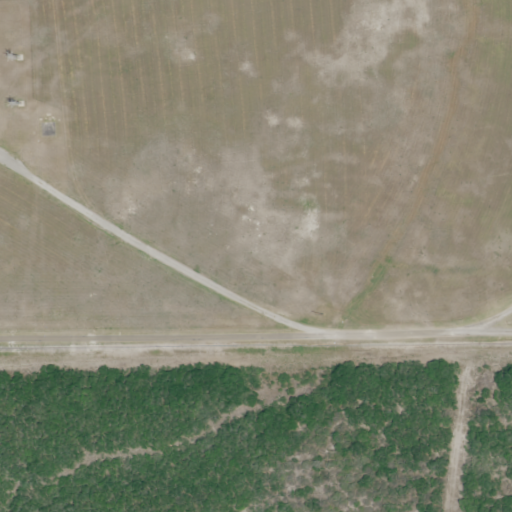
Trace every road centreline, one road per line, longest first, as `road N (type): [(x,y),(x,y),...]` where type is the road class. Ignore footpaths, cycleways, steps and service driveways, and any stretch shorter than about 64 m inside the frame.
road 1 (residential): [(511,309),(467,330),(0,338)]
road 2 (residential): [(325,336),(93,218),(0,151)]
